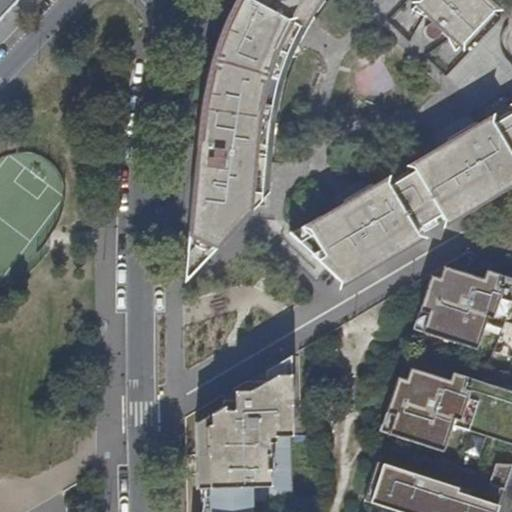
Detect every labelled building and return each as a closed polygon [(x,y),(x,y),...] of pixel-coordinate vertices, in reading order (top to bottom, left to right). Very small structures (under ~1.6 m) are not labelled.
[(0,0),(0,25),(24,0),(0,0)] [(278,71),(288,41),(273,33),(278,21),(285,24),(296,25),(307,8),(312,0),(238,0),(230,17),(216,58),(206,98),(200,129),(195,166),(193,191),(192,214),(190,238),(191,238),(191,243),(193,247),(196,252),(200,254),(204,256),(210,256),(215,255),(220,252),(234,237),(230,234),(241,223),(243,225),(260,207),(257,204),(258,187),(255,184),(251,182),(241,179),(243,166),(260,167),(263,135),(268,108),(273,86),(278,71)] [(421,0),(410,13),(426,21),(430,16),(454,37),(450,41),(458,53),(486,18),(480,12),(487,4),(481,0),(421,0)] [(344,211),(313,232),(326,259),(321,263),(341,285),(377,261),(376,250),(374,242),(383,236),(393,254),(418,237),(416,234),(443,216),(445,220),(484,197),(479,179),(488,173),(498,190),(511,181),(511,116),(496,126),(493,122),(483,133),(480,129),(468,141),(472,147),(461,154),(457,152),(449,149),(415,169),(417,173),(391,189),(389,185),(374,195),(375,199),(364,204),(368,211),(356,218),(350,214),(344,211)] [(511,284),(484,276),(482,285),(474,282),(483,256),(477,256),(443,272),(433,303),(424,300),(417,320),(426,323),(421,338),(475,355),(486,322),(511,330),(511,284)] [(291,356),(267,370),(267,390),(252,390),(252,381),(247,382),(231,391),(231,402),(193,425),(194,490),(207,490),(206,511),(253,511),(253,486),(281,486),(280,436),(292,436),(291,356)] [(396,426),(391,440),(458,462),(469,429),(485,435),(482,441),(511,450),(511,398),(454,380),(452,388),(412,375),(402,406),(394,403),(387,423),(396,426)] [(363,506),(380,511),(497,511),(498,511),(456,498),(457,493),(376,466),(363,506)] [(489,491),(503,496),(511,471),(495,471),(489,491)]
